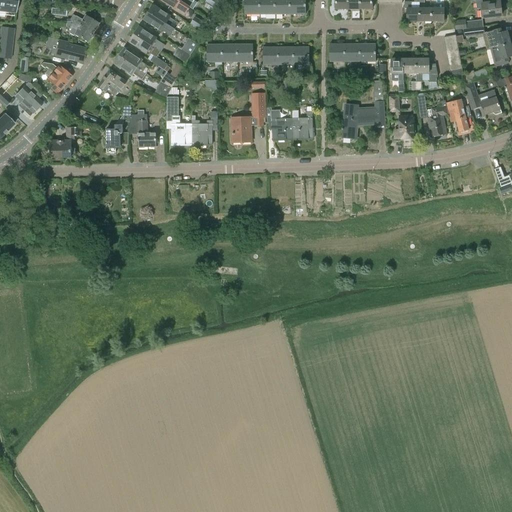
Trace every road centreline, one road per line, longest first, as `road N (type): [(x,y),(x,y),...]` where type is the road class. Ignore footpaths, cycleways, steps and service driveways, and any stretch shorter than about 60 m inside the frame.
road 1 (residential): [(11,154),(46,173),(228,170),(419,163),(511,139)]
road 2 (tertiary): [(11,154),(83,78),(129,5)]
road 3 (residential): [(442,71),(433,42),(398,39),(384,26),(321,26)]
